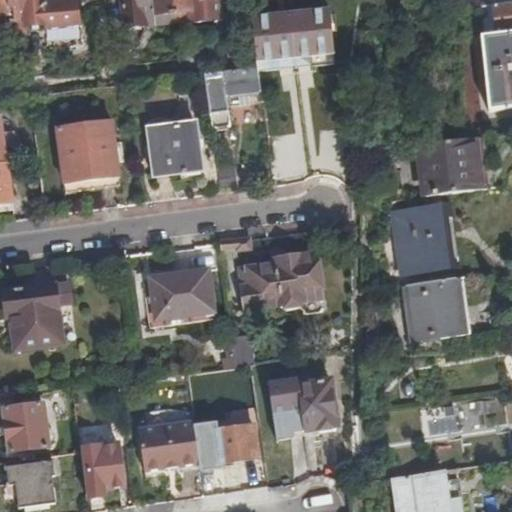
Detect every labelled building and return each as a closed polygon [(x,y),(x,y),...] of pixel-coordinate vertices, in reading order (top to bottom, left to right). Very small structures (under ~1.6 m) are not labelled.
[(7,0),(0,0),(0,19),(9,18),(7,0)] [(44,0),(7,0),(9,18),(11,32),(28,31),(28,26),(45,25),(46,27),(79,25),(77,0),(55,0),(44,1),(44,0)] [(175,14),(173,0),(121,0),(124,29),(146,26),(145,17),(175,14)] [(220,0),(173,0),(175,14),(190,13),(191,23),(222,21),(220,0)] [(511,33),(511,3),(495,5),(499,35),(511,33)] [(331,11),(254,18),(256,50),(258,67),(259,68),(259,72),(335,66),(331,11)] [(190,13),(175,14),(176,23),(176,25),(191,23),(190,13)] [(176,23),(175,14),(145,17),(146,26),(176,23)] [(511,33),(499,35),(482,37),(487,87),(511,84),(511,33)] [(258,67),(256,50),(228,53),(230,70),(258,67)] [(261,92),(259,72),(259,68),(205,74),(212,129),(231,126),(227,96),(241,94),(248,93),(261,92)] [(511,109),(511,84),(487,87),(490,111),(511,109)] [(0,165),(7,164),(5,147),(14,145),(13,135),(4,137),(2,119),(0,119),(0,165)] [(195,122),(149,128),(155,177),(183,174),(183,175),(187,174),(187,173),(200,172),(200,173),(202,172),(195,122)] [(75,127),(58,130),(67,194),(122,187),(113,123),(78,127),(77,125),(75,125),(75,127)] [(23,162),(40,160),(36,133),(20,135),(23,162)] [(419,147),(426,198),(480,191),(474,140),(419,147)] [(0,165),(0,205),(6,205),(7,211),(14,210),(7,164),(0,165)] [(394,214),(399,252),(435,248),(444,247),(440,208),(394,214)] [(435,248),(399,252),(402,274),(437,269),(435,248)] [(274,265),(249,269),(250,277),(242,278),(247,309),(281,304),(281,307),(286,310),(300,308),(304,304),(304,301),(321,298),(315,255),(274,260),(274,265)] [(209,271),(151,279),(158,327),(216,319),(209,271)] [(403,285),(403,287),(461,279),(461,278),(403,285)] [(35,288),(4,292),(7,316),(13,315),(17,350),(63,343),(58,305),(73,303),(70,284),(50,286),(50,280),(48,279),(36,281),(35,283),(35,288)] [(461,279),(403,287),(411,340),(458,333),(457,316),(459,316),(455,298),(464,297),(461,279)] [(246,322),(231,324),(238,367),(252,365),(255,365),(251,335),(248,336),(246,322)] [(201,375),(188,377),(192,400),(205,399),(201,375)] [(332,381),(300,386),(303,405),(307,431),(320,429),(320,433),(338,431),(338,426),(332,381)] [(106,384),(74,388),(76,409),(108,405),(106,384)] [(15,396),(0,398),(0,416),(6,415),(11,452),(50,446),(49,440),(47,428),(44,402),(17,406),(15,396)] [(307,431),(303,405),(275,408),(279,440),(307,436),(307,431)] [(200,464),(195,424),(140,432),(146,471),(200,464)] [(219,449),(220,456),(221,463),(259,458),(254,425),(206,433),(209,450),(210,450),(219,449)] [(82,451),(82,453),(88,496),(108,493),(108,488),(125,486),(120,446),(82,451)] [(54,461),(8,468),(10,490),(12,492),(17,491),(20,508),(27,507),(27,511),(50,509),(49,504),(58,503),(56,488),(59,488),(58,476),(56,476),(54,461)] [(442,472),(394,479),(398,511),(448,511),(444,482),(442,472)] [(444,482),(448,511),(462,511),(458,480),(444,482)]
